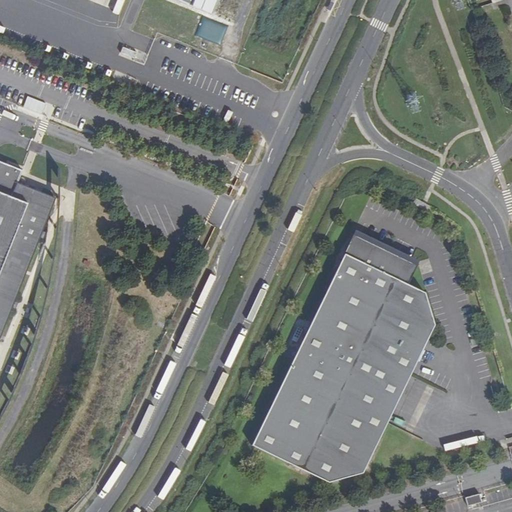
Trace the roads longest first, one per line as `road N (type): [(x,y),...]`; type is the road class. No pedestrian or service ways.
road 1 (secondary): [(141,511),(181,449),(311,172)]
road 2 (secondary): [(246,218),(149,427),(97,511)]
road 3 (secondary): [(347,0),(246,218)]
road 4 (unclassified): [(511,282),(476,200),(391,154)]
road 5 (unclassified): [(118,161),(246,218)]
road 6 (unclassified): [(0,121),(20,141),(81,165),(118,161)]
road 7 (unclassified): [(0,119),(37,122),(118,161)]
